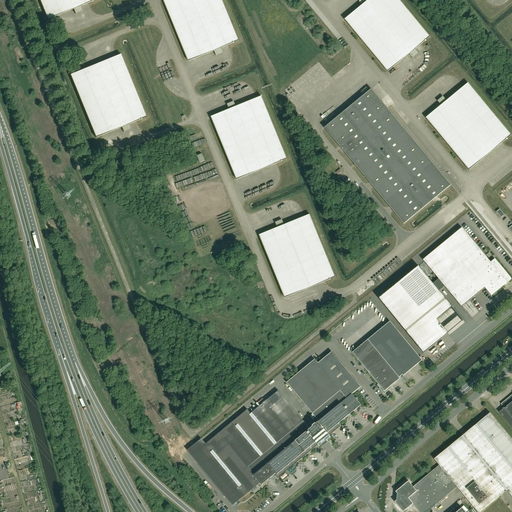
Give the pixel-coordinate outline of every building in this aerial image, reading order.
[(39,0),(48,19),(53,17),(65,12),(73,9),(76,14),(82,11),(80,6),(87,3),(95,0),(39,0)] [(163,0),(188,61),(206,54),(214,51),(216,56),(223,53),(221,48),(228,45),(239,41),(222,0),(163,0)] [(300,0),(283,0),(293,11),(303,3),(300,0)] [(367,0),(345,19),(388,71),(401,61),(409,54),(412,58),(418,53),(415,49),(430,37),(399,0),(367,0)] [(310,11),(300,19),(331,58),(342,50),(310,11)] [(128,124),(147,117),(121,54),(107,60),(71,75),(96,137),(111,131),(122,127),(124,132),(130,129),(128,124)] [(481,160),(502,143),(511,135),(468,83),(456,92),(446,101),(443,97),(438,101),(441,105),(426,118),(469,170),(481,160)] [(389,207),(393,210),(404,224),(451,185),(440,172),(437,168),(417,144),(387,108),(386,106),(382,102),(371,89),(355,102),(324,128),(340,146),(344,152),(354,164),(355,165),(370,183),(373,187),(389,207)] [(237,179),(271,166),(287,159),(262,96),(245,103),(236,106),(234,102),(227,105),(229,109),(211,117),(237,179)] [(305,289),(324,282),(335,277),(310,214),(292,221),(284,225),(282,220),(275,223),(277,228),(259,235),(285,298),(305,289)] [(491,262),(462,227),(423,260),(442,283),(452,295),(460,288),(469,300),(485,287),(491,295),(504,285),(506,285),(507,283),(511,279),(495,259),(491,262)] [(437,319),(452,307),(418,266),(379,298),(423,353),(448,333),(437,319)] [(422,360),(390,321),(352,352),(381,387),(380,388),(384,393),(389,389),(388,388),(400,378),(399,377),(402,374),(403,376),(422,360)] [(332,351),(318,363),(347,398),(352,394),(361,387),(332,351)] [(318,363),(315,359),(287,382),(319,421),(316,423),(315,423),(312,425),(312,427),(310,429),(303,421),(289,432),(296,440),(268,463),(275,473),(276,473),(279,477),(318,445),(319,446),(322,444),(323,445),(326,442),(326,441),(331,437),(330,435),(341,426),(338,423),(361,405),(352,394),(347,398),(318,363)] [(211,451),(197,463),(233,505),(256,486),(250,478),(268,463),(296,440),(289,432),(303,421),(278,391),(251,413),(247,409),(205,444),(211,451)] [(499,412),(511,427),(511,394),(501,404),(504,408),(499,412)] [(471,425),(473,427),(434,459),(439,465),(413,487),(408,481),(395,491),(397,493),(397,495),(396,496),(395,498),(396,499),(396,500),(394,502),(403,511),(413,504),(419,511),(431,511),(433,511),(431,508),(457,487),(461,491),(477,511),(480,511),(507,490),(511,496),(511,439),(490,413),(485,417),(483,415),(471,425)] [(275,473),(268,463),(250,478),(256,486),(260,483),(262,485),(275,473)]
